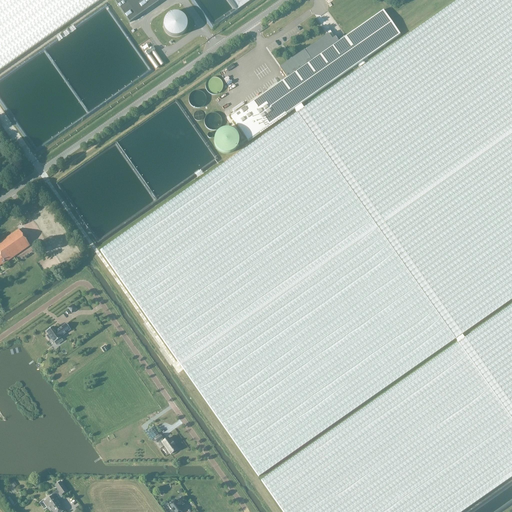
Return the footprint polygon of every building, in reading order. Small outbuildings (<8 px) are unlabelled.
[(0,0),(0,70),(100,0),(0,0)] [(236,156),(100,251),(258,477),(511,298),(511,0),(458,0),(304,108),(301,104),(400,35),(395,28),(383,10),(339,41),(336,37),(332,40),(328,34),(304,50),(279,68),(286,78),(236,113),(231,116),(248,141),(294,109),(297,113),(236,156)] [(116,0),(115,1),(129,22),(162,0),(116,0)] [(162,25),(162,26),(162,27),(163,28),(163,29),(163,30),(163,31),(164,32),(165,33),(165,34),(166,35),(167,36),(168,36),(169,37),(170,38),(171,38),(173,38),(174,38),(175,38),(176,38),(177,38),(178,38),(179,38),(180,37),(181,37),(182,36),(183,36),(183,35),(184,34),(185,33),(185,32),(186,31),(186,30),(187,29),(187,28),(187,27),(187,26),(187,25),(187,24),(187,23),(186,22),(186,21),(185,20),(185,19),(184,18),(183,17),(182,16),(181,15),(180,15),(179,15),(178,14),(177,14),(176,14),(175,14),(174,14),(173,14),(171,14),(170,15),(169,15),(168,15),(168,16),(167,17),(166,17),(165,18),(165,19),(164,20),(163,21),(163,22),(163,23),(163,24),(162,25)] [(140,50),(141,49),(142,53),(151,50),(149,45),(145,47),(144,44),(138,46),(140,50)] [(216,135),(215,136),(215,137),(214,138),(214,140),(214,141),(214,143),(214,144),(214,145),(215,147),(216,148),(216,149),(217,150),(219,151),(220,152),(221,153),(222,153),(224,154),(225,154),(226,154),(227,154),(229,154),(230,153),(231,153),(233,152),(234,152),(235,151),(236,150),(237,149),(237,147),(238,146),(238,145),(239,143),(239,142),(239,141),(239,140),(238,139),(238,138),(238,137),(237,136),(237,135),(236,134),(236,133),(235,133),(234,132),(233,131),(232,131),(231,130),(230,130),(229,130),(228,129),(227,129),(226,129),(225,129),(224,129),(223,130),(221,130),(220,131),(219,132),(218,133),(217,133),(216,134),(216,135)] [(0,265),(2,264),(3,265),(30,246),(19,230),(0,242),(0,265)] [(511,304),(261,481),(283,511),(460,511),(511,476),(511,304)] [(73,305),(68,308),(71,313),(76,310),(73,305)] [(48,335),(46,336),(49,340),(51,339),(54,343),(54,342),(61,338),(60,337),(70,330),(66,324),(56,331),(53,327),(46,332),(48,335)] [(151,441),(152,440),(158,436),(158,435),(153,427),(145,432),(151,441)] [(167,439),(164,441),(162,439),(163,438),(160,435),(154,439),(157,443),(160,440),(170,454),(172,453),(172,454),(175,451),(177,450),(174,446),(175,445),(172,441),(171,442),(168,438),(167,439)] [(176,446),(181,443),(178,437),(173,441),(176,446)] [(67,491),(61,482),(55,486),(58,490),(61,494),(61,495),(62,495),(67,491)] [(52,496),(46,500),(50,506),(47,507),(50,511),(52,510),(52,511),(61,511),(64,510),(57,501),(59,500),(57,497),(61,494),(58,490),(51,495),(52,496)] [(176,500),(169,505),(173,511),(181,511),(183,511),(181,507),(187,503),(182,497),(176,501),(176,500)]
